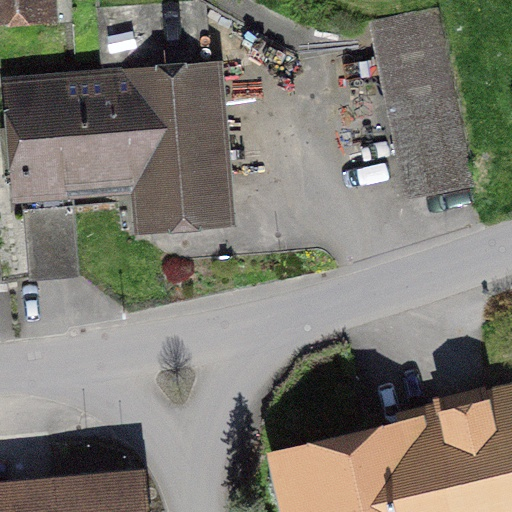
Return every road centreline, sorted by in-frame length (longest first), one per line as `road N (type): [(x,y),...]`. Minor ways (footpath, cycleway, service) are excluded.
road 1 (unclassified): [(123,350),(353,297),(511,246)]
road 2 (unclassified): [(200,511),(178,447),(123,350)]
road 3 (unclassified): [(0,365),(123,350)]
